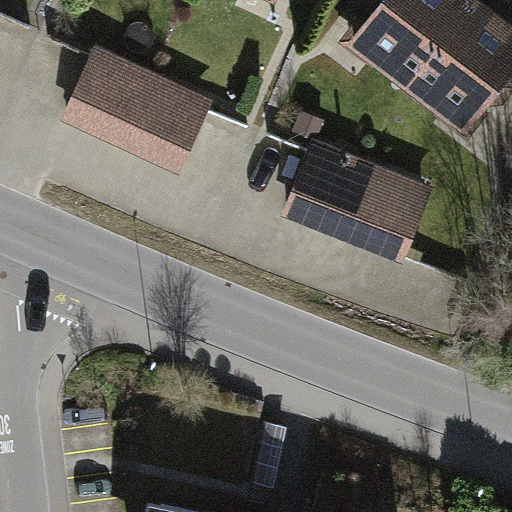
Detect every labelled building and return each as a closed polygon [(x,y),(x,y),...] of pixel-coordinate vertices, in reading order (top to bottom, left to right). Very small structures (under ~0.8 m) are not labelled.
[(268,0),(244,0),(265,9),(268,0)] [(465,5),(458,0),(378,0),(337,55),(395,98),(465,5)] [(511,64),(511,40),(465,5),(395,98),(453,142),(511,64)] [(209,97),(92,45),(60,117),(176,169),(209,97)] [(435,186),(310,133),(279,206),(404,259),(435,186)] [(214,511),(146,497),(143,511),(214,511)]
